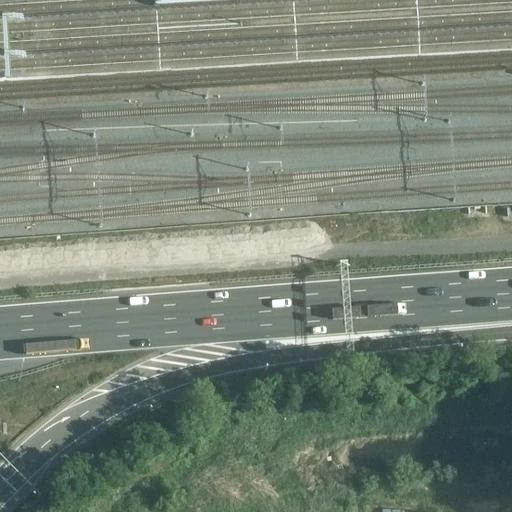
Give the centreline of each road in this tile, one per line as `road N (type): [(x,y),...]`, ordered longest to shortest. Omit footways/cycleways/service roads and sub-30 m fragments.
road 1 (motorway): [(0,490),(60,434),(184,375),(511,309)]
road 2 (motorway): [(0,336),(511,296)]
